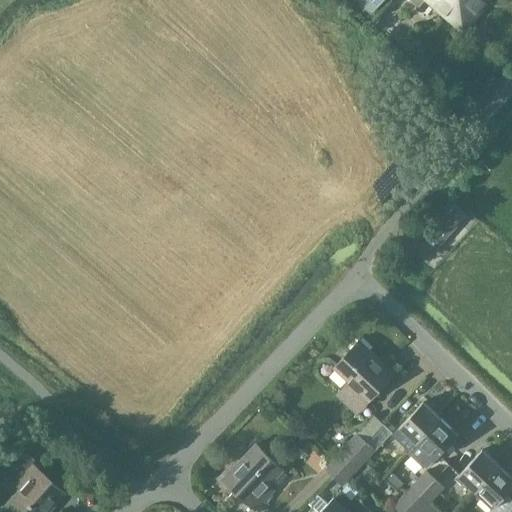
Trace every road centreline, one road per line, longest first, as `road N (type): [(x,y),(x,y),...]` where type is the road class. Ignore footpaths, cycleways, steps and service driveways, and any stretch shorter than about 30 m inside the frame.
road 1 (residential): [(162,479),(356,277)]
road 2 (residential): [(356,277),(384,231),(511,87)]
road 3 (residential): [(511,428),(356,277)]
